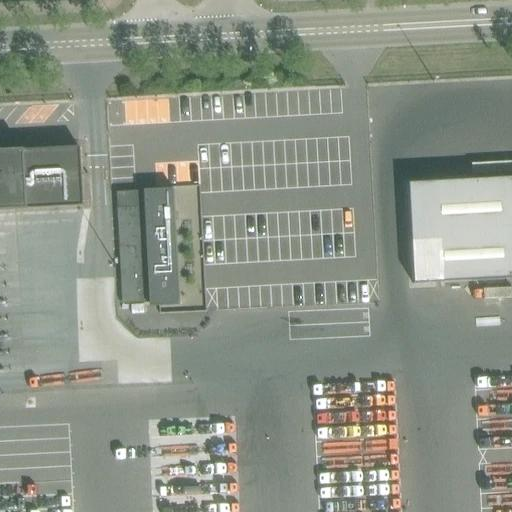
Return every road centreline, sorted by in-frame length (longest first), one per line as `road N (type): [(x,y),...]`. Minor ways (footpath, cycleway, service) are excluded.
road 1 (secondary): [(0,49),(511,22)]
road 2 (unknown): [(425,334),(401,241),(406,147),(439,124),(511,116)]
road 3 (unknown): [(363,124),(137,136)]
road 4 (unknown): [(367,185),(148,195)]
road 5 (unknown): [(371,243),(160,256)]
road 6 (unknown): [(371,243),(373,301),(278,313)]
